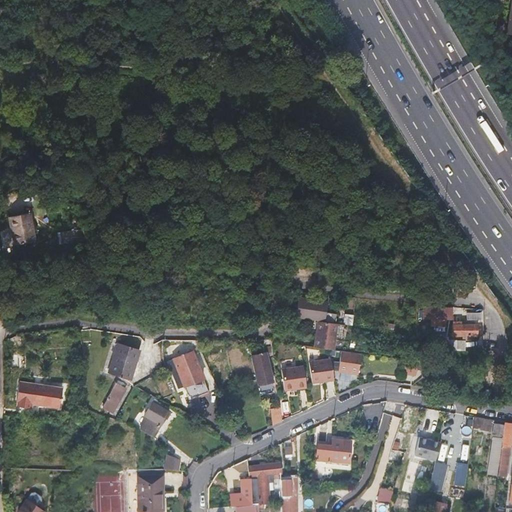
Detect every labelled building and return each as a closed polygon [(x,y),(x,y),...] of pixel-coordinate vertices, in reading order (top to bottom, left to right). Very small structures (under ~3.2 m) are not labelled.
[(431,78),(438,88),(446,83),(440,72),(431,78)] [(0,117),(0,126),(11,126),(10,117),(0,117)] [(9,218),(14,246),(36,243),(31,214),(9,218)] [(320,321),(335,324),(336,317),(327,316),(328,309),(316,307),(317,301),(301,298),(298,317),(318,321),(320,321)] [(456,309),(428,309),(428,319),(436,319),(436,326),(448,326),(448,319),(456,319),(456,309)] [(342,313),(341,324),(352,324),(352,314),(342,313)] [(335,324),(320,321),(318,333),(316,333),(313,350),(335,354),(339,324),(335,324)] [(454,328),(455,339),(479,339),(479,328),(454,328)] [(451,339),(435,339),(434,349),(451,349),(451,339)] [(110,371),(130,378),(139,351),(118,344),(110,371)] [(175,357),(191,399),(210,392),(195,350),(175,357)] [(8,352),(8,368),(24,367),(23,352),(8,352)] [(259,384),(272,381),(266,352),(253,355),(259,384)] [(495,352),(453,355),(454,366),(475,365),(474,361),(495,360),(495,352)] [(365,359),(344,356),(341,376),(360,380),(365,359)] [(313,386),(336,384),(334,364),(311,366),(313,386)] [(416,382),(418,368),(406,366),(403,380),(416,382)] [(283,372),(285,393),(308,390),(305,370),(283,372)] [(61,385),(20,379),(18,396),(20,396),(19,403),(34,405),(34,402),(59,405),(61,385)] [(433,387),(435,381),(424,379),(423,386),(433,387)] [(117,383),(103,407),(108,410),(110,407),(114,409),(126,389),(117,383)] [(154,434),(154,438),(168,412),(152,403),(145,416),(141,414),(135,424),(154,434)] [(278,407),(268,409),(272,424),(282,421),(278,407)] [(472,430),(490,432),(491,419),(473,417),(472,430)] [(501,447),(510,448),(511,425),(504,424),(501,447)] [(416,437),(413,457),(436,460),(439,440),(416,437)] [(461,439),(459,456),(468,457),(470,440),(461,439)] [(315,446),(314,461),(346,463),(348,442),(331,440),(330,447),(315,446)] [(283,442),(284,456),(292,456),(291,441),(283,442)] [(510,448),(501,447),(499,465),(508,466),(510,448)] [(489,475),(496,476),(499,451),(494,451),(492,464),(490,464),(489,475)] [(452,486),(464,488),(468,464),(456,461),(452,486)] [(245,466),(246,475),(254,474),(255,483),(256,499),(267,498),(266,478),(272,478),(271,473),(278,473),(277,464),(245,466)] [(432,464),(426,488),(438,491),(444,467),(432,464)] [(165,468),(140,467),(141,509),(148,509),(162,509),(165,509),(165,468)] [(255,483),(254,474),(246,475),(246,478),(246,483),(255,483)] [(280,480),(278,480),(279,507),(285,507),(285,510),(294,510),(294,501),(291,501),(291,476),(280,476),(280,480)] [(227,506),(247,504),(246,483),(246,478),(237,478),(237,493),(227,493),(227,506)] [(256,499),(255,483),(246,483),(247,504),(256,504),(256,499)] [(379,486),(376,500),(391,503),(394,489),(379,486)] [(40,497),(34,502),(42,511),(47,507),(48,503),(43,498),(40,497)] [(428,498),(424,511),(443,511),(446,502),(428,498)] [(23,509),(21,511),(41,511),(42,511),(34,502),(33,501),(23,509)]
